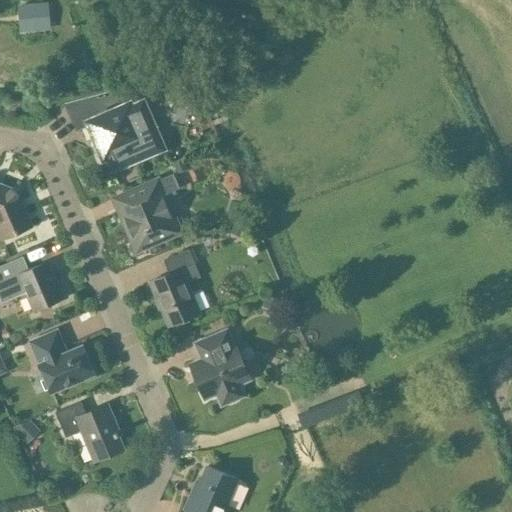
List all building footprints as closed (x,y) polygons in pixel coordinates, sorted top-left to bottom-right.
[(18,7),(21,31),(35,30),(35,32),(50,31),(48,1),(32,3),(33,5),(18,7)] [(196,72),(191,61),(180,65),(185,76),(196,72)] [(108,157),(114,171),(136,161),(130,148),(148,141),(131,101),(86,121),(95,141),(92,146),(96,155),(102,157),(103,159),(108,157)] [(176,173),(187,168),(183,159),(172,163),(176,173)] [(179,188),(173,174),(157,181),(157,180),(126,193),(132,207),(121,211),(137,250),(175,234),(166,211),(170,209),(164,195),(179,188)] [(11,188),(0,183),(0,234),(2,239),(32,226),(19,195),(11,188)] [(248,228),(234,222),(229,233),(243,239),(248,228)] [(150,282),(168,324),(199,311),(181,269),(194,263),(189,252),(164,262),(169,274),(150,282)] [(23,256),(0,266),(0,297),(2,302),(27,291),(35,310),(63,298),(47,261),(28,269),(23,256)] [(262,308),(274,312),(278,301),(266,296),(262,308)] [(65,344),(58,328),(29,340),(51,393),(95,374),(82,345),(63,353),(60,346),(65,344)] [(202,359),(191,364),(206,398),(216,394),(221,406),(242,397),(237,385),(245,381),(236,361),(241,359),(235,345),(233,345),(227,329),(195,343),(202,359)] [(86,413),(81,402),(55,413),(65,437),(81,431),(94,461),(124,449),(111,420),(114,419),(107,404),(86,413)] [(30,420),(14,427),(17,434),(26,444),(40,431),(30,420)] [(275,464),(279,469),(286,468),(288,462),(284,457),(278,458),(275,464)] [(185,510),(183,511),(225,511),(228,506),(226,505),(237,479),(208,466),(196,493),(193,492),(185,510)] [(11,511),(45,511),(44,500),(11,505),(11,511)]
